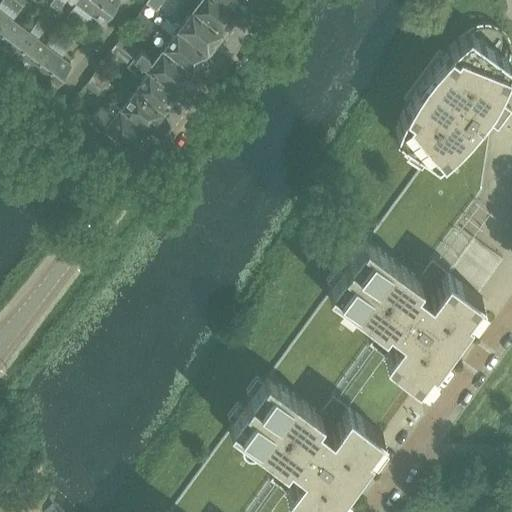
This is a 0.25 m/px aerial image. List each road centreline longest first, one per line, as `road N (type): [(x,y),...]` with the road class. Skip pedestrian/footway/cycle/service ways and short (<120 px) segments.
road 1 (residential): [(367,511),(511,311)]
road 2 (tertiary): [(0,342),(136,169)]
road 3 (tertiary): [(136,169),(263,0)]
road 4 (residential): [(134,0),(58,107)]
